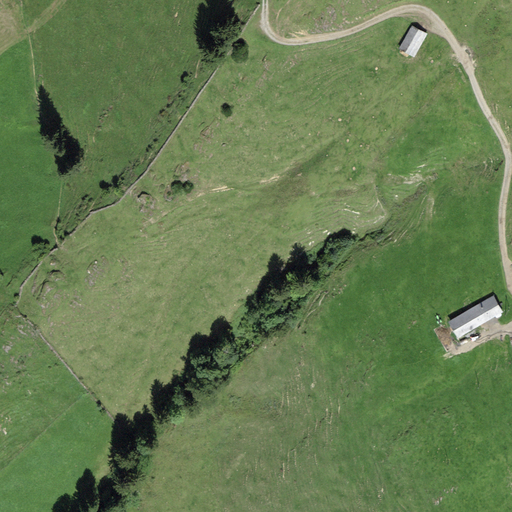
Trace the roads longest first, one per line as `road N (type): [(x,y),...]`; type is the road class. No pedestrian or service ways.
road 1 (track): [(468,67),(421,8),(291,43),(268,30),(265,0)]
road 2 (track): [(511,281),(503,238),(507,153),(468,67)]
